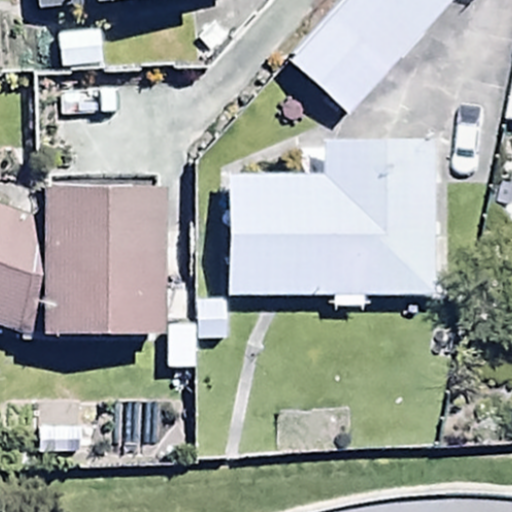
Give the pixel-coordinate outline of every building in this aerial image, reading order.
[(73,5),(72,0),(26,0),(27,9),(73,5)] [(397,0),(297,0),(280,20),(336,69),(397,0)] [(511,72),(503,118),(511,119),(511,72)] [(219,133),(222,257),(432,252),(428,95),(313,97),(314,131),(219,133)] [(0,324),(27,334),(155,329),(154,182),(30,183),(30,218),(0,206),(0,324)]
